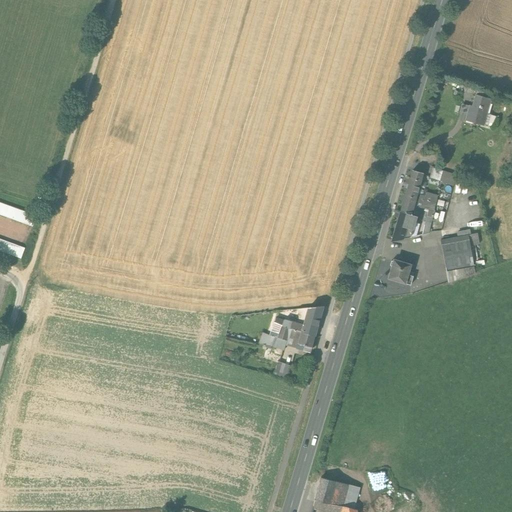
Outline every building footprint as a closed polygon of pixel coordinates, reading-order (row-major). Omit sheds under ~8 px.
[(490,93),(478,90),(476,95),(488,99),(490,93)] [(476,95),(472,107),(470,106),(465,121),(472,123),(473,121),(480,124),(483,113),(486,114),(490,100),(488,99),(476,95)] [(412,171),(400,213),(411,212),(413,205),(415,199),(416,196),(422,174),(412,171)] [(454,175),(443,171),(440,183),(453,187),(454,185),(454,175)] [(437,198),(425,194),(423,198),(423,201),(435,205),(437,198)] [(423,201),(415,199),(413,205),(434,211),(435,205),(423,201)] [(36,216),(0,203),(0,215),(32,227),(36,216)] [(411,212),(400,213),(391,241),(403,239),(411,212)] [(474,235),(468,236),(470,247),(476,245),(474,235)] [(468,236),(440,241),(446,272),(474,267),(470,247),(468,236)] [(24,248),(0,239),(0,251),(21,259),(24,248)] [(410,266),(393,261),(393,262),(390,262),(389,267),(391,268),(388,279),(404,284),(407,275),(410,266)] [(474,267),(446,272),(448,283),(475,274),(474,267)] [(413,277),(407,275),(404,284),(410,286),(413,277)] [(305,318),(304,322),(300,321),(299,325),(292,323),(290,329),(313,336),(322,307),(308,308),(305,318)] [(308,308),(293,310),(291,317),(294,318),(293,320),(305,318),(308,308)] [(291,317),(285,315),(283,322),(281,326),(290,329),(292,323),(293,320),(294,318),(291,317)] [(283,322),(275,319),(269,335),(275,337),(277,337),(281,326),(283,322)] [(281,326),(277,337),(286,340),(288,336),(290,329),(281,326)] [(313,336),(290,329),(288,336),(295,338),(292,346),(309,351),(313,336)] [(277,337),(275,337),(271,347),(283,351),(286,340),(277,337)] [(273,373),(286,374),(288,363),(275,361),(273,373)] [(336,482),(320,478),(314,500),(330,504),(336,482)] [(347,485),(336,482),(330,504),(331,504),(341,506),(347,485)] [(330,504),(314,500),(312,509),(324,511),(329,511),(331,504),(330,504)]
